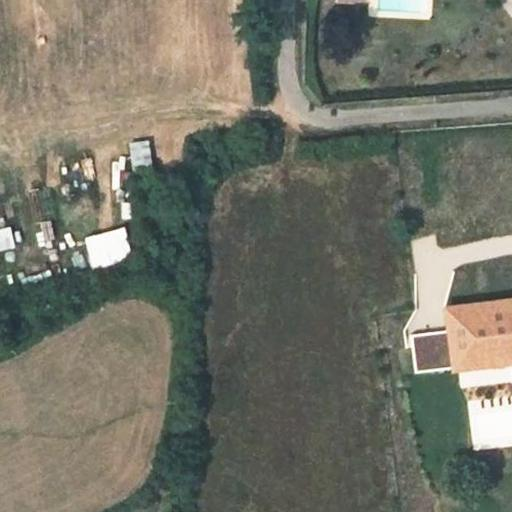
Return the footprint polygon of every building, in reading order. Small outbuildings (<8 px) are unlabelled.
[(488,209),(486,199),(475,200),(476,211),(488,209)] [(492,242),(488,209),(476,211),(448,215),(452,247),(492,242)] [(504,301),(444,308),(452,367),(478,364),(476,352),(510,348),(504,301)] [(413,335),(415,368),(449,367),(447,334),(413,335)] [(510,348),(476,352),(478,364),(511,361),(510,348)]
